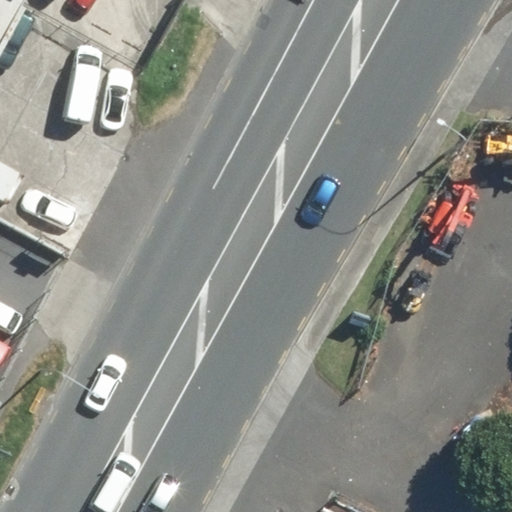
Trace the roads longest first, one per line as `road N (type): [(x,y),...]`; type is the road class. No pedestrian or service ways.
road 1 (primary): [(418,0),(230,258)]
road 2 (primary): [(95,511),(230,258)]
road 3 (primary): [(230,258),(321,0)]
road 4 (unknown): [(389,469),(495,284),(511,269)]
